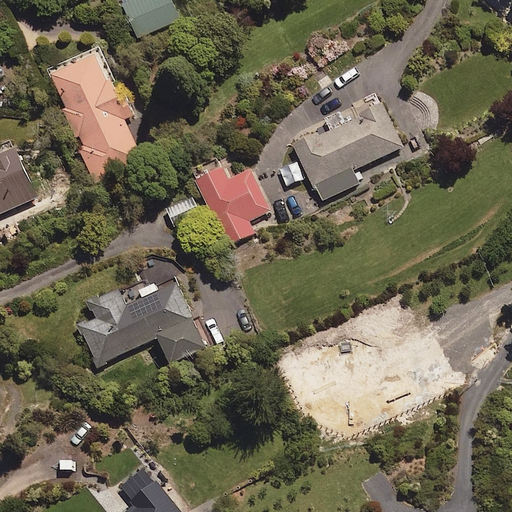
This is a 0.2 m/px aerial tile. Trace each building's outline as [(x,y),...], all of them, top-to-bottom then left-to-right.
[(131,0),(121,5),(138,40),(180,20),(170,0),(131,0)] [(77,140),(96,184),(143,163),(125,122),(129,120),(134,118),(118,80),(113,81),(101,54),(51,75),(67,111),(63,113),(75,141),(77,140)] [(403,149),(377,94),(290,134),(322,203),(360,185),(354,172),(403,149)] [(1,152),(4,158),(0,159),(0,217),(37,200),(16,152),(13,146),(1,152)] [(229,182),(223,172),(197,185),(229,247),(254,235),(248,224),(271,212),(250,171),(229,182)] [(200,218),(190,197),(166,208),(176,229),(200,218)] [(128,308),(121,293),(88,308),(94,322),(82,328),(99,367),(158,341),(170,369),(207,353),(174,280),(138,296),(141,302),(128,308)] [(127,511),(182,511),(158,485),(127,511)]
